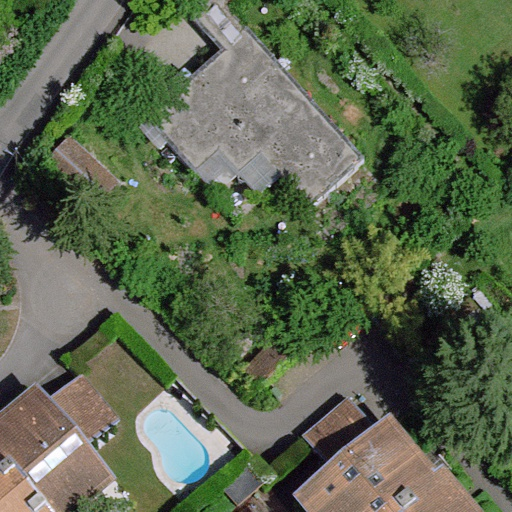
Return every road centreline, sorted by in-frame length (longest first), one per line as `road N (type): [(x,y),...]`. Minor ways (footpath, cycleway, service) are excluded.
road 1 (residential): [(0,213),(136,310),(268,440),(361,365),(412,394),(511,507)]
road 2 (residential): [(0,143),(103,0)]
